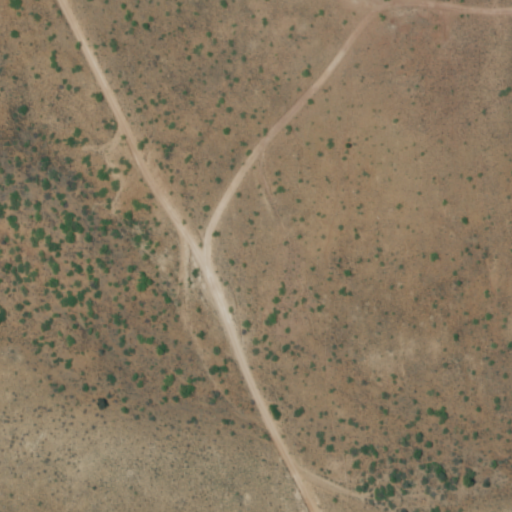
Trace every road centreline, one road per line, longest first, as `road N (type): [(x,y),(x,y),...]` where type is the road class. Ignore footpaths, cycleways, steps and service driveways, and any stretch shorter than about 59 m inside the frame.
road 1 (residential): [(320,511),(209,267),(198,205),(147,163),(141,127),(79,0)]
road 2 (residential): [(198,205),(240,163),(328,0)]
